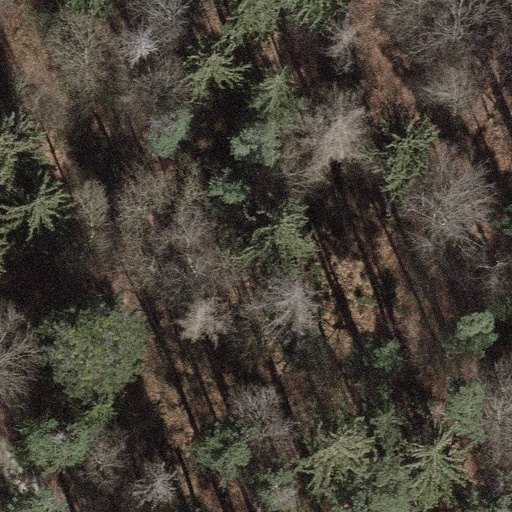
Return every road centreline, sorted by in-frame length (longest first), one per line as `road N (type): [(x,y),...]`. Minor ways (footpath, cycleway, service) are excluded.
road 1 (track): [(511,440),(338,426),(182,472),(94,511)]
road 2 (track): [(511,254),(341,0)]
